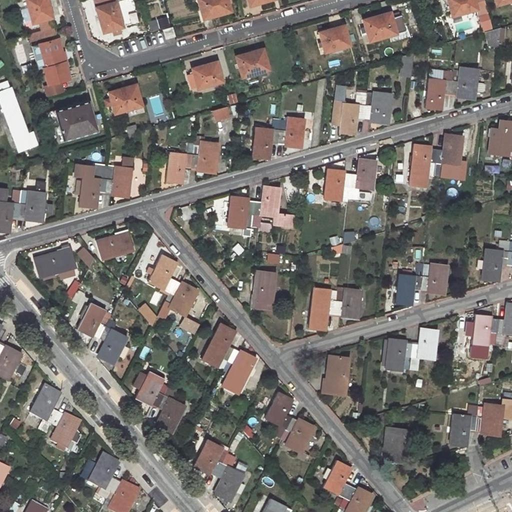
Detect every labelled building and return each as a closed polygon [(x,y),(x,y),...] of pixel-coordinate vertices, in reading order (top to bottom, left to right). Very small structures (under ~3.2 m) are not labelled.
[(24,0),(31,22),(49,16),(47,8),(48,7),(46,0),(24,0)] [(96,11),(102,29),(121,24),(114,0),(111,0),(96,4),(98,11),(96,11)] [(211,13),(230,8),(227,0),(197,0),(202,14),(210,12),(211,13)] [(445,0),(450,14),(475,8),(486,5),(484,0),(445,0)] [(387,34),(393,32),(389,17),(388,12),(380,15),(380,13),(360,18),(367,40),(387,34)] [(404,35),(398,15),(389,17),(393,32),(387,34),(388,39),(404,35)] [(323,50),(339,46),(347,44),(341,23),(333,25),(333,26),(317,31),(323,50)] [(53,24),(29,31),(31,38),(55,32),(53,24)] [(174,34),(171,25),(162,28),(165,37),(174,34)] [(487,36),(498,38),(499,25),(485,29),(487,36)] [(57,35),(39,41),(46,64),(43,65),(47,82),(69,75),(57,35)] [(33,43),(39,66),(43,65),(46,64),(39,41),(33,43)] [(241,75),(268,67),(263,48),(254,50),(253,48),(235,53),(241,75)] [(410,74),(412,50),(401,53),(398,72),(410,74)] [(196,86),(221,79),(216,61),(208,64),(207,61),(191,66),(196,86)] [(450,91),(464,92),(464,94),(472,95),(473,90),(474,80),(476,66),(458,64),(457,68),(452,67),(452,69),(451,77),(450,91)] [(428,75),(424,104),(431,105),(432,102),(441,103),(443,90),(450,91),(451,77),(452,69),(440,67),(430,66),(429,75),(428,75)] [(474,80),(473,90),(478,90),(482,89),(483,83),(479,80),(474,80)] [(11,84),(0,87),(0,98),(18,149),(36,143),(34,135),(29,137),(11,84)] [(333,84),(330,119),(338,120),(340,99),(342,85),(333,84)] [(114,111),(140,104),(135,85),(126,87),(126,85),(108,90),(114,111)] [(338,120),(337,129),(345,130),(346,127),(354,128),(356,114),(363,115),(366,89),(359,88),(357,101),(340,99),(338,120)] [(385,120),(389,90),(371,88),(371,89),(366,89),(363,115),(376,116),(376,119),(385,120)] [(62,140),(108,128),(103,112),(92,114),(88,99),(46,110),(50,126),(58,124),(62,140)] [(211,107),(214,118),(227,114),(224,104),(211,107)] [(298,144),(301,115),(283,112),(282,117),(279,117),(276,140),(290,142),(290,144),(298,144)] [(254,124),(250,155),(257,155),(258,152),(267,153),(269,140),(276,140),(279,117),(272,116),(271,126),(254,124)] [(511,145),(511,121),(505,121),(505,119),(498,118),(496,127),(495,140),(489,139),(487,152),(506,154),(507,149),(511,149),(511,146),(511,145)] [(133,121),(124,123),(127,131),(135,129),(133,121)] [(129,139),(138,137),(135,129),(127,131),(129,139)] [(439,161),(456,162),(459,134),(450,134),(450,136),(442,135),(440,148),(434,147),(432,160),(431,174),(437,174),(439,161)] [(213,169),(217,139),(199,137),(199,143),(192,142),(190,164),(205,166),(205,169),(213,169)] [(182,178),(184,164),(190,164),(192,142),(186,141),(185,151),(168,149),(164,179),(172,180),(172,177),(182,178)] [(410,143),(405,185),(423,187),(424,173),(431,174),(432,160),(434,147),(418,146),(418,143),(410,143)] [(370,187),(374,158),(365,157),(365,160),(356,159),(354,172),(349,171),(346,196),(352,196),(353,185),(370,187)] [(106,162),(91,161),(91,163),(73,161),(72,174),(81,175),(78,204),(87,205),(87,202),(96,203),(98,189),(103,190),(106,162)] [(126,195),(130,165),(106,162),(103,190),(118,192),(118,194),(126,195)] [(326,167),(322,198),(339,200),(340,195),(346,196),(349,171),(333,170),(333,168),(326,167)] [(35,188),(43,189),(44,180),(36,179),(35,188)] [(257,213),(270,215),(269,222),(289,224),(290,212),(274,210),(276,186),(267,185),(267,188),(260,187),(258,200),(252,200),(250,226),(256,227),(256,229),(268,231),(269,224),(267,223),(256,221),(257,213)] [(10,228),(11,214),(17,215),(20,188),(14,188),(12,202),(4,201),(6,187),(0,186),(0,229),(1,227),(10,228)] [(40,219),(44,189),(43,189),(35,188),(26,187),(26,189),(20,188),(17,215),(31,216),(31,218),(40,219)] [(228,196),(225,225),(242,227),(243,225),(250,226),(252,200),(237,198),(237,196),(228,196)] [(44,203),(43,212),(51,213),(52,204),(44,203)] [(117,234),(94,240),(99,259),(130,250),(125,229),(117,231),(117,234)] [(497,275),(499,261),(505,262),(508,239),(500,238),(498,248),(484,247),(480,275),(488,276),(489,274),(497,275)] [(331,253),(340,250),(341,242),(332,244),(331,253)] [(341,251),(349,252),(350,244),(342,243),(341,251)] [(59,250),(32,258),(37,276),(72,267),(66,246),(59,248),(59,250)] [(92,256),(83,246),(77,251),(88,264),(92,256)] [(165,293),(171,281),(165,278),(171,265),(164,261),(165,259),(157,255),(143,283),(165,293)] [(442,292),(445,262),(428,260),(428,263),(421,262),(418,287),(433,289),(433,291),(442,292)] [(397,273),(394,301),(401,302),(402,299),(411,299),(412,286),(418,287),(421,262),(415,262),(414,274),(397,273)] [(273,271),(253,269),(250,297),(248,297),(247,305),(269,307),(273,271)] [(165,309),(180,317),(194,290),(186,286),(185,288),(171,281),(165,293),(161,302),(167,305),(165,309)] [(356,316),(359,287),(336,284),(335,289),(333,312),(347,313),(347,315),(356,316)] [(333,312),(335,289),(330,289),(328,299),(322,298),(323,288),(313,287),(309,325),(317,326),(317,324),(325,325),(327,311),(333,312)] [(88,301),(75,327),(83,331),(84,329),(98,336),(107,319),(109,315),(103,312),(104,309),(88,301)] [(504,332),(511,332),(511,303),(511,306),(503,305),(501,318),(495,317),(494,331),(492,343),(503,344),(504,332)] [(485,344),(487,330),(494,331),(495,317),(479,315),(479,313),(472,312),(468,342),(485,344)] [(183,316),(178,327),(193,334),(198,323),(183,316)] [(112,361),(125,335),(110,327),(113,322),(107,319),(98,336),(104,339),(98,352),(105,356),(104,358),(112,361)] [(219,371),(230,350),(224,347),(230,334),(222,330),(223,328),(216,324),(198,360),(219,371)] [(432,357),(435,327),(427,326),(427,329),(418,328),(416,342),(410,341),(409,354),(410,355),(409,368),(416,369),(418,355),(432,357)] [(405,366),(406,354),(409,354),(410,341),(395,339),(396,337),(388,336),(384,366),(401,368),(401,366),(405,366)] [(0,343),(0,374),(5,378),(19,351),(12,347),(11,349),(0,343)] [(234,394),(252,358),(245,355),(244,357),(230,350),(219,371),(222,373),(219,379),(222,380),(219,387),(234,394)] [(341,392),(345,357),(326,354),(323,382),(321,382),(320,390),(341,392)] [(147,370),(133,397),(141,400),(142,399),(156,406),(162,394),(155,391),(162,377),(147,370)] [(28,411),(43,419),(39,425),(46,429),(49,422),(56,410),(50,407),(56,395),(47,391),(48,388),(42,385),(28,411)] [(183,405),(171,398),(175,390),(166,386),(162,394),(156,406),(161,408),(155,421),(163,424),(161,427),(170,431),(183,405)] [(260,418),(282,430),(289,417),(283,415),(289,402),(280,397),(281,396),(274,392),(260,418)] [(451,412),(447,441),(456,442),(456,440),(464,440),(466,428),(472,429),(474,415),(476,402),(469,401),(468,414),(451,412)] [(495,434),(499,404),(482,401),(482,403),(476,402),(474,415),(472,429),(487,431),(487,432),(495,434)] [(55,425),(49,439),(64,446),(68,438),(74,441),(78,431),(74,427),(78,420),(71,416),(70,418),(56,410),(49,422),(55,425)] [(297,453),(310,426),(304,423),(303,425),(289,417),(282,430),(278,440),(283,442),(281,446),(297,453)] [(400,444),(402,428),(383,426),(380,452),(378,451),(377,458),(398,460),(399,455),(406,456),(407,445),(400,444)] [(407,445),(409,429),(402,428),(400,444),(407,445)] [(215,474),(225,454),(227,450),(205,439),(192,465),(200,469),(201,467),(215,474)] [(101,454),(87,481),(108,492),(114,479),(109,476),(115,464),(108,459),(108,458),(101,454)] [(229,500),(242,473),(226,465),(231,457),(225,454),(215,474),(220,477),(214,490),(222,494),(221,496),(229,500)] [(332,460),(319,486),(341,497),(346,485),(340,482),(347,469),(339,465),(340,463),(332,460)] [(114,495),(108,507),(117,511),(124,511),(137,488),(128,484),(127,486),(114,479),(108,492),(114,495)] [(358,511),(368,493),(361,490),(360,493),(346,485),(341,497),(336,507),(341,509),(339,511),(358,511)] [(29,502),(23,511),(43,511),(45,510),(29,502)]
